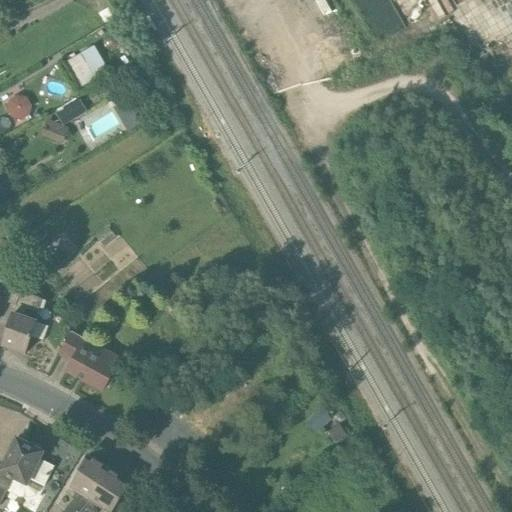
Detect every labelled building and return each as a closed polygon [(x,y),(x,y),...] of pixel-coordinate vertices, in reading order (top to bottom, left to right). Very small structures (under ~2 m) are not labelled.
[(94,47),(67,63),(81,88),(108,71),(94,47)] [(14,120),(27,120),(33,109),(26,98),(13,98),(7,109),(14,120)] [(139,122),(125,98),(109,107),(123,131),(139,122)] [(41,137),(62,146),(69,129),(63,127),(87,113),(80,102),(56,116),(62,126),(48,121),(41,137)] [(61,248),(47,260),(55,269),(69,257),(61,248)] [(3,302),(16,307),(26,282),(6,263),(0,279),(0,284),(8,287),(3,302)] [(26,282),(16,307),(2,347),(25,355),(36,322),(35,322),(43,299),(26,282)] [(173,287),(162,302),(174,310),(184,295),(173,287)] [(88,341),(72,333),(60,355),(73,362),(67,372),(102,392),(121,359),(104,350),(98,358),(83,349),(88,341)] [(321,410),(306,424),(316,435),(331,421),(321,410)] [(339,426),(327,434),(335,444),(346,437),(339,426)] [(13,482),(25,488),(33,471),(42,454),(17,441),(8,459),(0,473),(0,504),(6,493),(7,493),(13,482)] [(64,511),(81,511),(89,502),(110,472),(87,457),(68,489),(76,494),(72,499),(74,501),(64,511)] [(96,511),(97,508),(103,511),(112,511),(130,485),(110,472),(89,502),(81,511),(96,511)]
